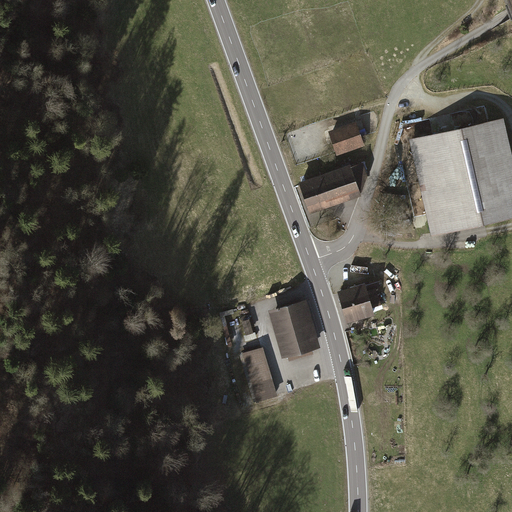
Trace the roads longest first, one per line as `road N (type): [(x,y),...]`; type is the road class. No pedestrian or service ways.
road 1 (primary): [(358,511),(352,424),(331,324),(215,0)]
road 2 (track): [(339,357),(277,374),(259,309),(320,289)]
road 3 (track): [(356,234),(423,245),(511,227)]
road 4 (track): [(511,12),(416,70),(396,94)]
road 5 (track): [(511,118),(495,99),(476,95),(420,101),(396,94)]
